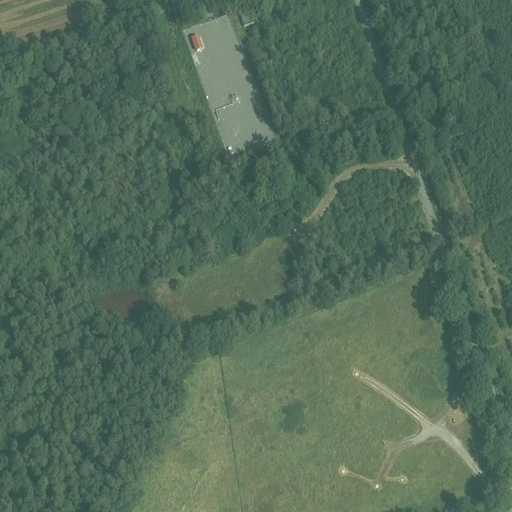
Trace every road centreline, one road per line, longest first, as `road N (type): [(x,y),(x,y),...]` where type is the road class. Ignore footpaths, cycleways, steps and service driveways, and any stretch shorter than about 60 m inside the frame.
road 1 (unclassified): [(511,454),(365,0)]
road 2 (unclassified): [(159,0),(0,56)]
